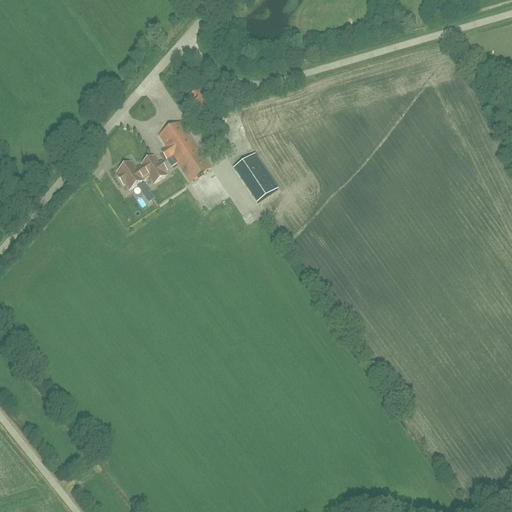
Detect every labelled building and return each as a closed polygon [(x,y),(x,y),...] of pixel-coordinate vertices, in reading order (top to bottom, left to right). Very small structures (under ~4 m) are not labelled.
[(216,108),(203,89),(187,99),(200,118),(216,108)] [(160,154),(165,162),(173,157),(190,183),(211,169),(180,123),(160,137),(167,149),(160,154)] [(304,135),(316,132),(313,123),(269,133),(272,147),(305,139),(304,135)] [(255,156),(234,170),(257,204),(278,190),(255,156)] [(161,164),(158,166),(153,158),(142,166),(143,168),(136,172),(131,164),(118,173),(120,177),(118,178),(123,186),(125,185),(130,192),(143,183),(142,182),(149,177),(155,185),(166,178),(163,174),(166,172),(161,164)] [(149,192),(143,196),(148,203),(154,199),(149,192)]
